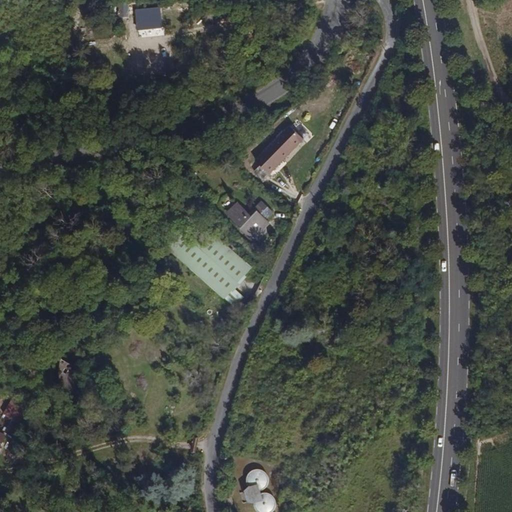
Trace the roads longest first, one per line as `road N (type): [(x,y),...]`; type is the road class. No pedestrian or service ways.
road 1 (residential): [(381,0),(395,36),(240,354),(214,449),(212,511)]
road 2 (primary): [(439,511),(452,242),(426,0)]
road 3 (unclassified): [(0,161),(179,136),(282,88),(305,67),(333,0)]
